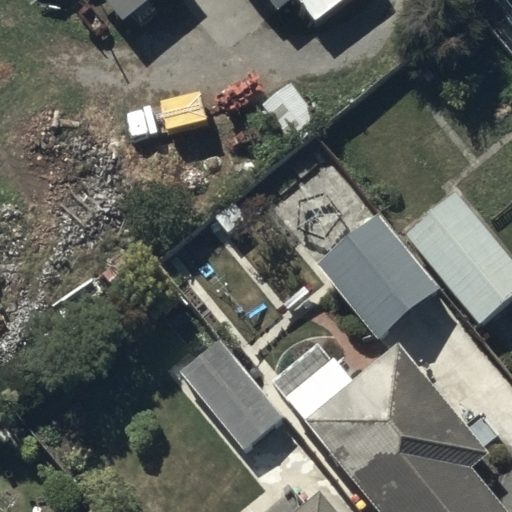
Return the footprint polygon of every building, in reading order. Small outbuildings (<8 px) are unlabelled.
[(94,0),(124,38),(172,0),(94,0)] [(253,0),(275,26),(306,0),(253,0)] [(287,92),(259,117),(295,157),(323,133),(287,92)] [(441,217),(405,248),(478,337),(511,308),(511,273),(450,199),(436,211),(441,217)] [(377,227),(317,279),(377,352),(438,301),(377,227)] [(218,351),(178,384),(243,460),(281,428),(218,351)] [(304,436),(303,437),(364,511),(494,511),(469,482),(486,468),(396,358),(351,395),(332,373),(284,412),(304,436)]
